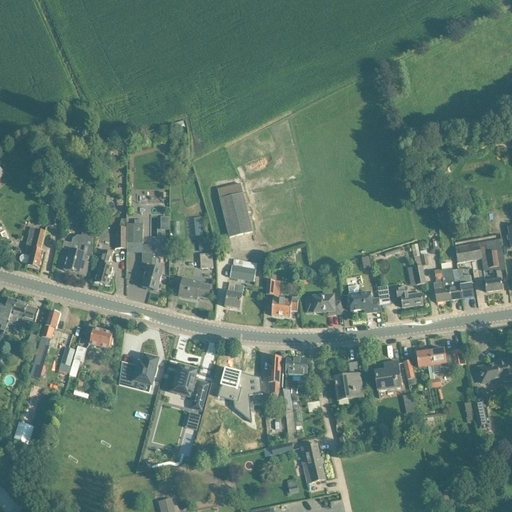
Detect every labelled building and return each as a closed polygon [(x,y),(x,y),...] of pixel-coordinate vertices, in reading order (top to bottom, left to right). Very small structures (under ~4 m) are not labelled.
[(175,132),(188,129),(187,124),(173,127),(175,132)] [(53,146),(50,136),(41,139),(44,149),(53,146)] [(32,139),(26,141),(33,156),(39,154),(32,139)] [(218,190),(230,239),(253,233),(241,184),(218,190)] [(445,202),(436,204),(437,210),(447,208),(445,202)] [(61,226),(59,209),(49,210),(50,227),(61,226)] [(164,233),(173,233),(174,220),(165,219),(164,233)] [(127,250),(127,228),(127,220),(122,220),(120,228),(116,228),(116,250),(127,250)] [(205,220),(198,221),(199,233),(207,233),(205,220)] [(92,268),(94,227),(95,222),(83,222),(82,236),(78,236),(73,239),(72,244),(64,242),(63,249),(70,251),(65,271),(86,277),(89,264),(92,265),(92,268)] [(143,244),(143,225),(134,225),(133,244),(143,244)] [(40,269),(44,252),(41,251),(46,232),(31,228),(26,248),(27,249),(25,256),(23,256),(21,257),(20,259),(20,261),(22,263),(23,264),(28,265),(28,266),(40,269)] [(490,269),(483,270),(485,282),(487,293),(503,291),(499,268),(506,267),(501,240),(485,242),(490,269)] [(479,243),(455,248),(458,264),(466,262),(466,263),(482,260),(480,244),(479,243)] [(203,246),(203,254),(212,254),(212,245),(203,246)] [(158,292),(164,271),(155,268),(155,263),(154,263),(154,246),(142,246),(142,268),(146,269),(145,272),(147,272),(142,288),(158,292)] [(111,276),(113,275),(114,272),(112,271),(113,268),(110,267),(113,253),(104,251),(95,283),(100,285),(101,287),(104,288),(105,286),(108,287),(111,276)] [(214,268),(213,254),(200,255),(201,269),(214,268)] [(420,256),(422,267),(423,266),(429,265),(427,255),(420,256)] [(366,269),(373,268),(371,257),(364,258),(366,269)] [(254,283),(256,271),(232,267),(230,279),(254,283)] [(422,267),(418,267),(414,268),(417,286),(425,284),(422,267)] [(454,282),(452,269),(441,270),(444,294),(449,294),(450,302),(462,300),(459,281),(454,282)] [(474,298),(470,276),(464,277),(462,269),(457,270),(459,281),(462,300),(474,298)] [(444,294),(441,270),(435,271),(436,284),(434,284),(436,304),(450,302),(449,294),(444,294)] [(207,299),(210,286),(201,284),(201,283),(184,279),(180,297),(196,301),(197,297),(207,299)] [(273,296),(275,281),(267,281),(266,295),(273,296)] [(240,311),(244,287),(229,284),(225,308),(240,311)] [(348,287),(349,295),(351,312),(370,310),(370,313),(379,312),(378,302),(372,302),(371,292),(359,294),(358,287),(348,287)] [(423,306),(422,294),(408,296),(407,287),(396,289),(398,298),(401,298),(402,309),(423,306)] [(342,315),(341,301),(335,302),(335,296),(313,297),(313,298),(306,298),(307,314),(314,314),(314,315),(334,313),(334,315),(342,315)] [(297,312),(298,299),(291,298),(291,301),(273,299),(271,316),(290,318),(291,312),(297,312)] [(0,325),(2,326),(1,330),(5,332),(7,327),(8,327),(9,325),(9,323),(11,316),(13,317),(18,302),(9,299),(7,305),(2,303),(0,309),(0,325)] [(9,323),(9,325),(22,329),(26,327),(27,321),(36,323),(39,311),(27,308),(28,305),(18,302),(13,317),(11,316),(9,323)] [(56,330),(61,315),(50,311),(30,377),(39,380),(51,340),(55,329),(56,330)] [(109,349),(113,334),(94,329),(90,344),(109,349)] [(5,333),(0,341),(5,344),(10,336),(5,333)] [(28,351),(34,345),(29,340),(23,347),(28,351)] [(78,347),(70,375),(76,377),(80,362),(83,363),(87,349),(78,347)] [(66,350),(61,365),(70,368),(75,353),(66,350)] [(447,365),(445,350),(430,352),(434,374),(441,373),(440,366),(447,365)] [(466,366),(463,351),(451,353),(453,368),(466,366)] [(434,374),(430,352),(416,354),(419,369),(429,368),(431,381),(428,381),(429,389),(438,388),(436,380),(435,380),(434,374)] [(198,370),(201,360),(182,355),(180,363),(173,361),(169,378),(175,380),(175,382),(193,387),(194,384),(198,385),(195,398),(205,400),(213,373),(202,370),(202,371),(198,370)] [(123,367),(121,384),(134,388),(136,383),(152,387),(154,378),(156,378),(158,370),(156,370),(159,361),(146,357),(144,365),(140,364),(138,371),(123,367)] [(280,384),(281,359),(270,358),(269,394),(270,399),(279,400),(279,414),(285,413),(288,437),(296,436),(290,391),(279,390),(280,384)] [(307,377),(307,361),(287,359),(286,389),(292,390),(291,394),(297,395),(298,383),(300,383),(301,381),(301,376),(307,377)] [(360,361),(350,362),(352,374),(361,372),(360,361)] [(416,384),(411,361),(404,362),(409,386),(416,384)] [(511,378),(511,377),(511,361),(507,363),(506,361),(496,363),(497,365),(478,369),(482,384),(500,380),(501,382),(511,379),(511,378)] [(401,389),(397,362),(389,364),(390,371),(375,373),(378,393),(401,389)] [(222,387),(220,394),(231,397),(229,405),(232,405),(244,408),(246,377),(234,374),(235,372),(227,370),(225,376),(222,387)] [(363,398),(359,375),(335,379),(338,402),(363,398)] [(445,386),(444,379),(440,380),(440,379),(436,380),(438,388),(441,388),(441,387),(445,386)] [(26,447),(43,392),(32,388),(15,443),(26,447)] [(405,396),(408,415),(416,414),(413,395),(405,396)] [(491,429),(485,399),(473,402),(479,431),(491,429)] [(312,416),(324,415),(323,404),(311,405),(312,416)] [(475,419),(472,404),(465,405),(469,420),(475,419)] [(199,431),(203,416),(191,413),(187,428),(199,431)] [(185,429),(183,453),(192,455),(195,430),(185,429)] [(294,451),(292,443),(272,448),(273,456),(294,451)] [(326,481),(318,445),(313,447),(313,446),(312,446),(312,447),(301,449),(301,450),(304,449),(305,454),(303,455),(304,461),(302,461),(307,485),(326,481)] [(156,456),(144,458),(147,473),(159,471),(156,456)] [(298,492),(296,480),(287,482),(290,494),(298,492)] [(174,511),(171,498),(159,502),(161,511),(174,511)]
